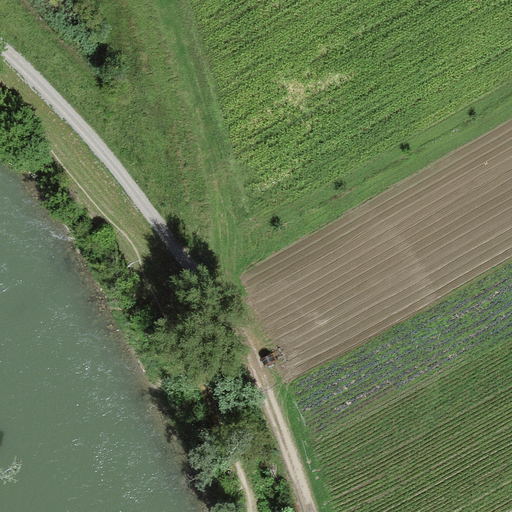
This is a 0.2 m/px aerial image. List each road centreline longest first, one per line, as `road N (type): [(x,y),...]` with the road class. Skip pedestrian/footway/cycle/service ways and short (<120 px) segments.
road 1 (track): [(230,314),(145,190),(0,43)]
road 2 (track): [(309,511),(230,314)]
